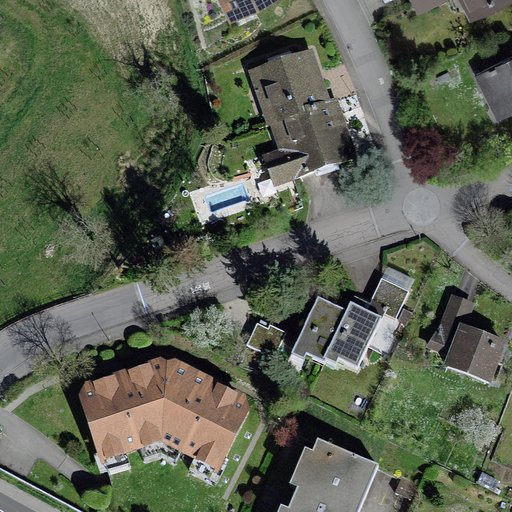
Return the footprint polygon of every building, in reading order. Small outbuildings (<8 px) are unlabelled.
[(256,0),(224,0),(232,13),(256,0)] [(467,0),(475,16),(507,0),(441,0),(443,3),(448,0),(467,0)] [(259,76),(273,121),(327,104),(313,59),(259,76)] [(511,65),(483,79),(498,109),(511,101),(511,65)] [(347,165),(327,104),(273,121),(293,182),(347,165)] [(410,295),(382,280),(371,299),(388,308),(385,314),(396,320),(410,295)] [(324,363),(327,355),(346,313),(319,301),(296,350),(324,363)] [(350,306),(346,313),(327,355),(358,370),(381,320),(350,306)] [(258,322),(247,346),(274,358),(285,334),(258,322)] [(465,337),(452,371),(486,384),(499,351),(465,337)] [(165,445),(166,374),(97,399),(115,463),(165,445)] [(166,374),(165,445),(217,473),(249,415),(166,374)] [(320,444),(290,511),(354,511),(374,467),(320,444)]
